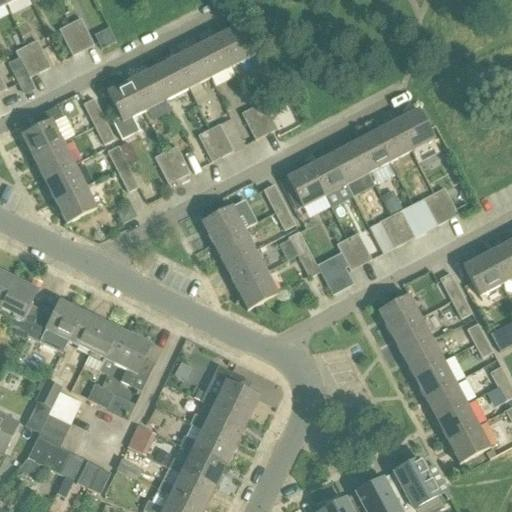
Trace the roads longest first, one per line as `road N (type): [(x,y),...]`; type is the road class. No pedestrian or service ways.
road 1 (residential): [(102,272),(114,249),(398,97)]
road 2 (residential): [(286,358),(298,338),(511,222)]
road 3 (residential): [(0,129),(216,16)]
road 4 (residential): [(286,358),(102,272)]
road 5 (residential): [(260,511),(309,403),(301,369),(286,358)]
